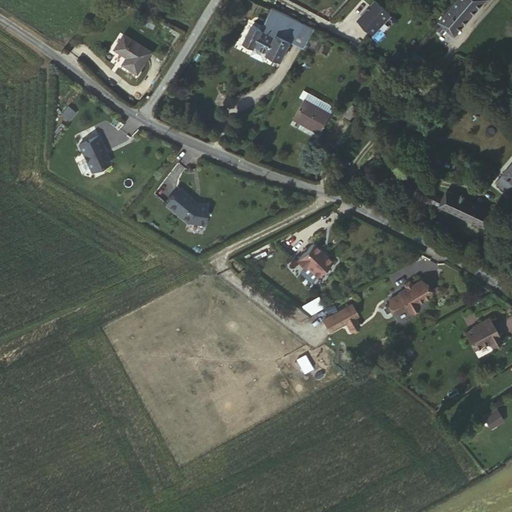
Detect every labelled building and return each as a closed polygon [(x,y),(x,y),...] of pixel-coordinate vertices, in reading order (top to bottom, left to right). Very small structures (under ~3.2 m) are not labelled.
[(353,19),(368,33),(385,14),(371,0),(353,19)] [(450,0),(432,22),(436,25),(432,29),(439,35),(443,31),(447,34),(477,0),(450,0)] [(247,39),(260,47),(259,50),(271,57),(282,39),(295,47),(308,25),(263,2),(251,23),(242,17),(232,33),(245,42),(247,39)] [(124,69),(140,48),(114,27),(102,42),(116,52),(111,58),(124,69)] [(316,37),(310,34),(303,45),(309,49),(316,37)] [(287,110),(313,127),(324,111),(298,94),(287,110)] [(337,109),(350,120),(360,109),(346,98),(337,109)] [(88,160),(100,187),(119,179),(113,167),(115,167),(108,151),(88,160)] [(507,186),(511,180),(511,153),(494,174),(507,186)] [(158,192),(167,198),(186,167),(177,161),(158,192)] [(384,167),(380,175),(389,179),(421,193),(430,197),(434,190),(384,167)] [(421,193),(389,179),(384,187),(417,202),(421,193)] [(430,197),(483,221),(489,206),(439,182),(434,190),(430,197)] [(202,218),(187,205),(174,219),(193,237),(210,239),(215,220),(202,218)] [(336,274),(319,256),(300,273),(308,281),(310,278),(320,289),(336,274)] [(429,311),(420,295),(388,314),(395,326),(405,320),(409,327),(418,321),(417,318),(429,311)] [(355,316),(327,332),(333,343),(350,334),(354,343),(363,338),(358,329),(362,327),(355,316)] [(498,354),(487,332),(477,338),(478,340),(463,348),(473,364),(487,356),(488,359),(498,354)] [(511,408),(501,416),(507,426),(511,423),(511,408)]
